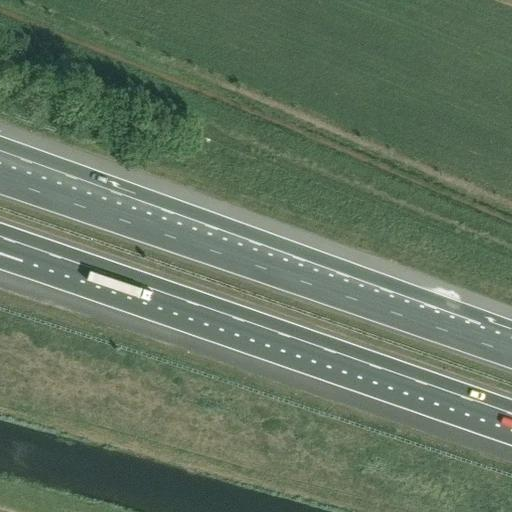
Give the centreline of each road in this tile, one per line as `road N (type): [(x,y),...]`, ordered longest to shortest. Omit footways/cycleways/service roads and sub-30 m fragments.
road 1 (motorway): [(511,354),(0,179)]
road 2 (motorway): [(26,247),(511,414)]
